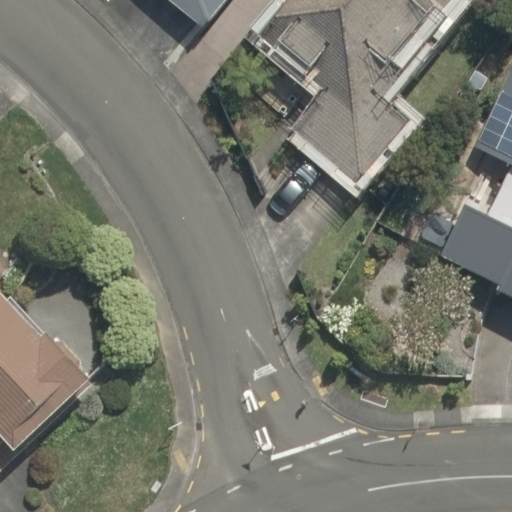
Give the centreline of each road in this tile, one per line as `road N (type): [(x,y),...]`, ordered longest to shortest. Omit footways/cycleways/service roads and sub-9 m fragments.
road 1 (residential): [(13,0),(132,123),(197,236),(289,500)]
road 2 (residential): [(289,500),(467,470),(511,474)]
